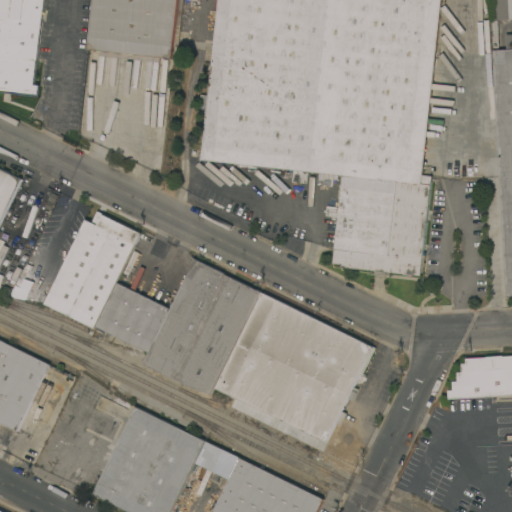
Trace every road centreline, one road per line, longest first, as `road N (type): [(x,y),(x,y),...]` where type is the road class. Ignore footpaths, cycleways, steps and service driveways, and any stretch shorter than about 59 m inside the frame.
road 1 (tertiary): [(0,131),(399,328),(511,327)]
road 2 (tertiary): [(443,331),(359,511)]
